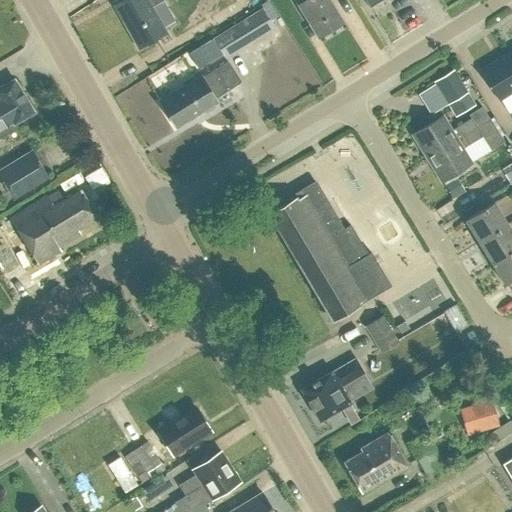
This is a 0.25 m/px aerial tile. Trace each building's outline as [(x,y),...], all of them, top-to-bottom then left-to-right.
[(119,0),(113,4),(138,47),(165,31),(151,7),(162,0),(119,0)] [(318,37),(341,22),(327,0),(300,0),(301,1),(297,4),(318,37)] [(276,28),(264,8),(213,38),(225,58),(276,28)] [(212,38),(188,53),(198,69),(222,54),(212,38)] [(511,67),(504,55),(479,70),(498,101),(511,92),(511,67)] [(240,82),(228,62),(202,78),(201,76),(160,102),(176,127),(217,102),(215,99),(240,82)] [(452,70),(435,80),(457,115),(474,104),(452,70)] [(0,134),(16,125),(14,122),(29,113),(30,115),(36,111),(28,97),(26,98),(13,77),(0,85),(0,134)] [(426,158),(490,119),(481,105),(467,113),(470,118),(451,130),(442,114),(411,133),(426,158)] [(490,119),(426,158),(441,182),(472,163),(462,148),(481,136),(489,149),(503,140),(490,119)] [(0,175),(13,197),(47,176),(31,149),(0,167),(0,175)] [(462,192),(454,180),(444,185),(452,198),(462,192)] [(350,225),(343,229),(315,182),(294,194),(296,198),(268,214),(331,321),(359,304),(367,299),(367,300),(390,286),(370,252),(367,254),(350,225)] [(97,216),(80,188),(62,198),(52,204),(47,196),(46,194),(9,217),(10,218),(0,224),(6,232),(15,226),(38,264),(60,250),(58,246),(80,233),(77,228),(97,216)] [(57,190),(47,196),(52,204),(62,198),(57,190)] [(478,241),(506,224),(493,202),(464,220),(478,241)] [(491,263),(511,249),(511,232),(506,224),(478,241),(491,263)] [(511,249),(491,263),(504,284),(511,279),(511,249)] [(455,332),(468,325),(456,304),(443,311),(455,332)] [(363,326),(380,353),(398,342),(381,315),(363,326)] [(408,329),(403,321),(395,326),(399,334),(408,329)] [(362,372),(354,357),(331,372),(330,371),(300,388),(318,419),(339,407),(348,402),(339,386),(362,372)] [(466,405),(470,432),(502,426),(498,400),(466,405)] [(348,402),(339,407),(349,425),(358,419),(348,402)] [(173,455),(198,439),(197,436),(210,428),(195,406),(157,431),(173,455)] [(429,480),(449,469),(427,431),(407,442),(429,480)] [(360,492),(406,465),(387,433),(361,448),(362,451),(343,462),(360,492)] [(148,439),(124,454),(137,476),(146,471),(160,462),(161,462),(148,439)] [(184,494),(230,465),(220,450),(192,467),(195,473),(178,483),(184,494)] [(511,457),(502,464),(511,480),(511,457)] [(164,469),(160,462),(146,471),(150,478),(164,469)] [(240,481),(230,465),(184,494),(174,500),(175,502),(181,511),(206,511),(209,511),(204,503),(211,498),(240,481)] [(165,475),(142,490),(148,500),(172,485),(165,475)] [(273,511),(262,492),(229,511),(273,511)] [(141,506),(135,496),(127,500),(134,511),(141,506)]
